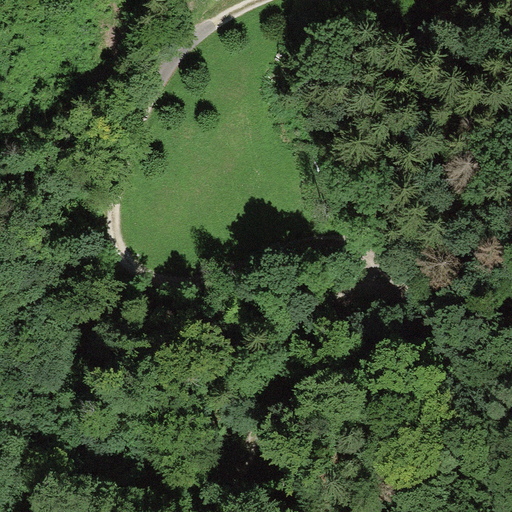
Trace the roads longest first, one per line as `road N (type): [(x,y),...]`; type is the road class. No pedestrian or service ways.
road 1 (track): [(266,0),(224,18),(180,52),(149,96),(121,151),(118,244),(132,268),(193,282),(318,247),(360,254),(429,312),(507,511)]
road 2 (track): [(372,266),(287,341),(240,481),(220,511)]
